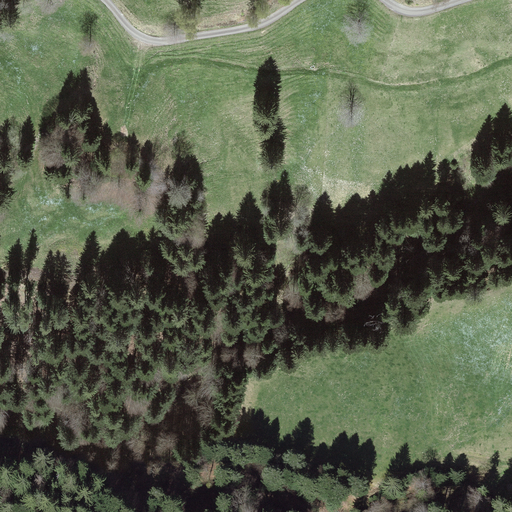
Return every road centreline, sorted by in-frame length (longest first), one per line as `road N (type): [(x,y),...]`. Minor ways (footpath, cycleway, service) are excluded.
road 1 (track): [(138,33),(142,66),(186,59),(399,89),(511,59)]
road 2 (track): [(107,0),(138,33),(160,40),(256,25),(300,0)]
